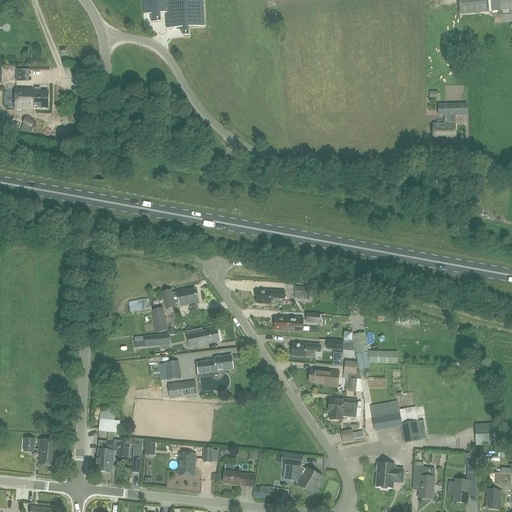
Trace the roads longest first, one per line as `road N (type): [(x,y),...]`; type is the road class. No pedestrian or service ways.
road 1 (primary): [(511,275),(0,181)]
road 2 (unclassified): [(103,37),(155,46),(214,125),(283,163),(511,173)]
road 3 (tertiary): [(79,490),(103,37)]
road 4 (unclassified): [(348,511),(340,467),(204,259)]
road 5 (unclassified): [(294,511),(79,490)]
